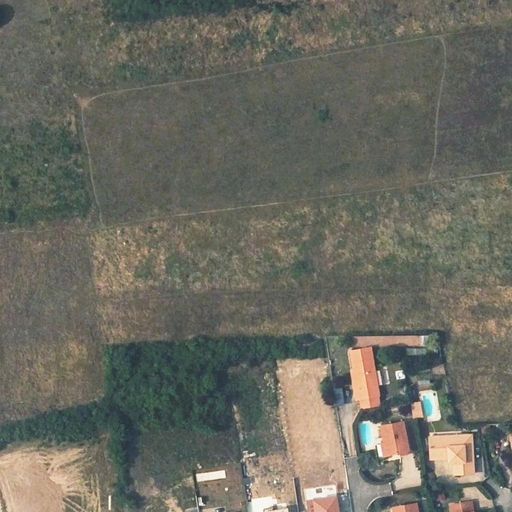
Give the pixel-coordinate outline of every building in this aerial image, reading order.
[(352,351),(359,398),(379,395),(372,348),(352,351)] [(339,388),(331,390),(335,405),(343,403),(339,388)] [(410,450),(404,421),(383,424),(386,442),(379,444),(381,456),(410,450)] [(469,435),(434,436),(431,437),(431,448),(435,448),(436,458),(449,457),(455,457),(455,462),(456,475),(475,473),(473,444),(469,445),(469,435)] [(474,511),(473,502),(472,502),(452,505),(453,511),(474,511)] [(419,511),(418,503),(399,506),(400,511),(419,511)]
